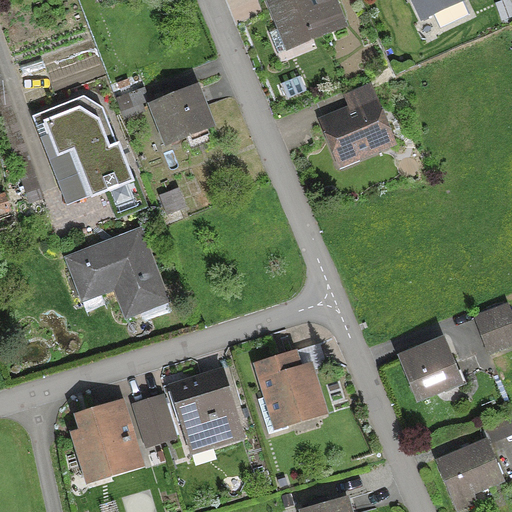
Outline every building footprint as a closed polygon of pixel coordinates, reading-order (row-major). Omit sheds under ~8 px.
[(334,7),(320,13),(314,0),(279,0),(271,3),(281,28),(267,34),(276,55),(290,49),(287,43),(308,34),(309,36),(340,23),(334,7)] [(455,0),(413,0),(420,16),(455,0)] [(168,144),(207,128),(192,91),(166,101),(164,95),(155,98),(157,104),(153,106),(168,144)] [(389,144),(372,103),(322,123),(335,156),(353,148),(357,158),(389,144)] [(63,157),(80,151),(96,194),(105,191),(116,219),(145,208),(121,147),(109,152),(97,122),(88,126),(84,114),(51,127),(63,157)] [(175,191),(161,196),(168,215),(183,210),(175,191)] [(165,302),(138,232),(65,260),(81,301),(128,283),(139,312),(165,302)] [(511,330),(504,309),(476,319),(488,353),(511,344),(511,330)] [(442,342),(398,359),(415,399),(458,382),(442,342)] [(283,420),(320,409),(308,370),(297,374),(292,358),(257,369),(266,398),(256,401),(267,436),(286,430),(283,420)] [(215,379),(215,377),(174,390),(184,424),(180,425),(186,444),(204,438),(206,446),(236,437),(228,409),(225,410),(215,379)] [(158,442),(173,438),(161,399),(147,404),(158,442)] [(133,408),(144,446),(158,442),(147,404),(133,408)] [(107,474),(136,465),(119,407),(90,416),(94,430),(75,436),(86,470),(104,464),(107,474)] [(470,495),(501,482),(484,442),(435,463),(456,511),(474,504),(470,495)] [(346,511),(343,500),(318,507),(316,501),(306,504),(308,510),(301,511),(346,511)]
